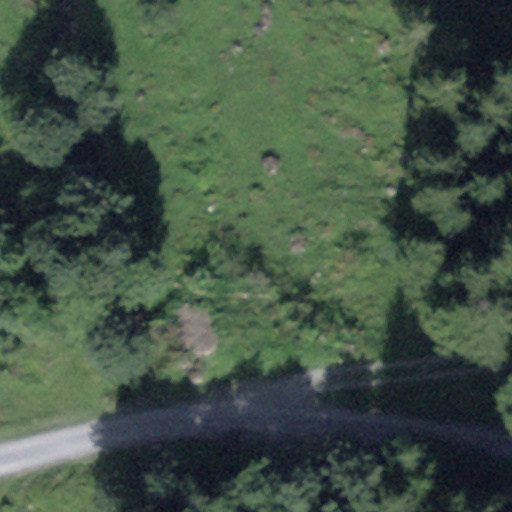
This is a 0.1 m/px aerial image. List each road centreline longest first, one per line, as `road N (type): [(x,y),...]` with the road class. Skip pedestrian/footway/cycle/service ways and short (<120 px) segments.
road 1 (track): [(0,455),(240,410),(511,444)]
road 2 (track): [(240,410),(312,383),(511,366)]
